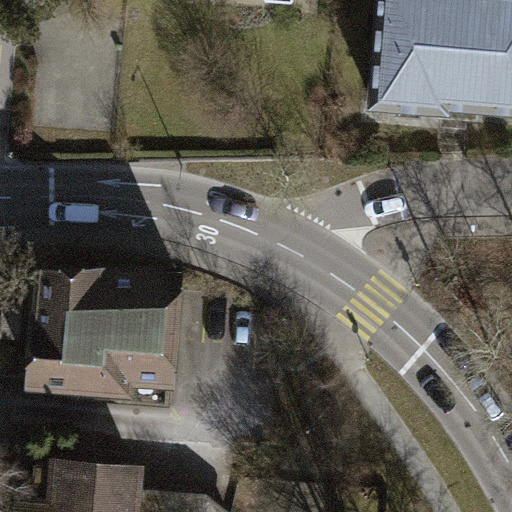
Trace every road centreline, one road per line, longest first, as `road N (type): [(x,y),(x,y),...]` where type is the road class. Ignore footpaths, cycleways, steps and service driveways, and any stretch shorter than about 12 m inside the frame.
road 1 (primary): [(511,439),(375,303),(262,235)]
road 2 (primary): [(262,235),(135,199),(0,197)]
road 3 (residential): [(511,187),(425,189),(262,235)]
